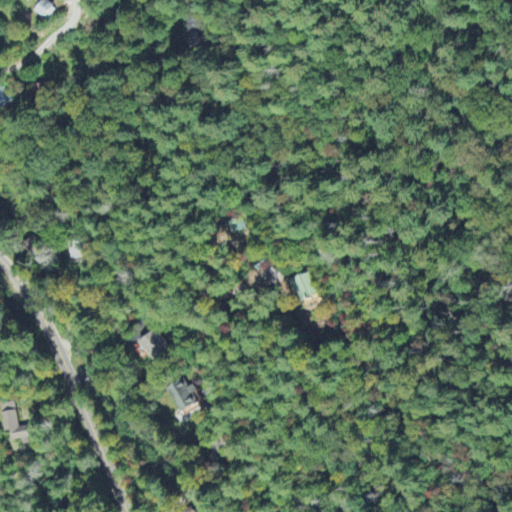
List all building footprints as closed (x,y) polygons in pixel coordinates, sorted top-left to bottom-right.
[(34,16),(50,21),(54,7),(38,3),(34,16)] [(0,110),(6,113),(14,94),(0,87),(0,110)] [(294,281),(302,302),(320,295),(312,274),(294,281)] [(139,343),(153,363),(171,351),(157,331),(139,343)] [(169,390),(183,418),(201,408),(187,381),(169,390)] [(18,428),(14,404),(0,406),(4,434),(10,433),(11,441),(28,439),(27,427),(18,428)]
